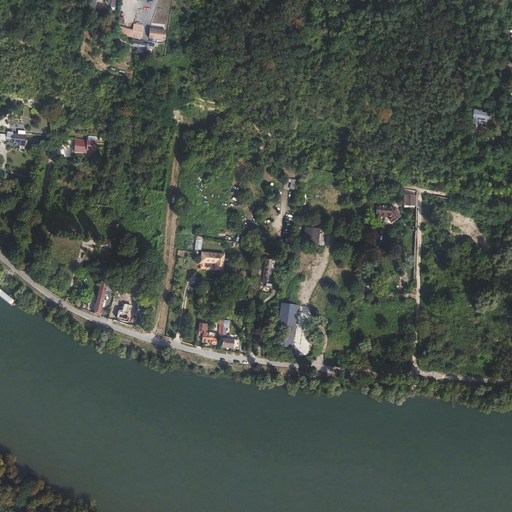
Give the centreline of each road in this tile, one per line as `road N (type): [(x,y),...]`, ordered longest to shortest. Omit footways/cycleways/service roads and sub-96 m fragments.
road 1 (residential): [(0,256),(74,310),(152,339),(246,360),(414,373)]
road 2 (unknown): [(26,277),(53,151)]
